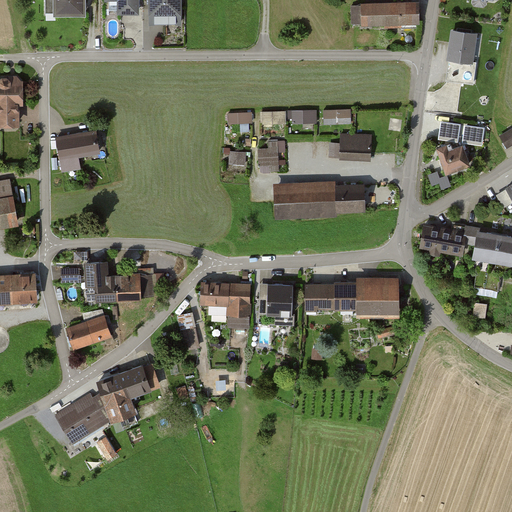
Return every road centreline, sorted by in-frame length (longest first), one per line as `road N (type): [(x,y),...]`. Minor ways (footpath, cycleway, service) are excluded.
road 1 (residential): [(45,245),(44,59),(425,58)]
road 2 (residential): [(214,265),(130,346),(73,385),(45,245)]
road 3 (track): [(365,511),(422,335),(439,312)]
road 4 (unknown): [(410,179),(261,178),(257,129)]
road 5 (residential): [(406,247),(214,265)]
road 6 (residential): [(214,265),(201,253),(159,244),(45,245)]
road 7 (unclassified): [(406,220),(425,58)]
road 8 (unclassified): [(511,366),(439,312),(406,247)]
road 9 (unclassified): [(511,164),(406,220)]
